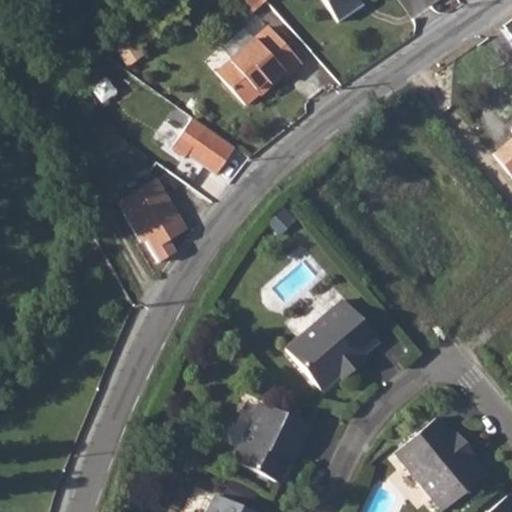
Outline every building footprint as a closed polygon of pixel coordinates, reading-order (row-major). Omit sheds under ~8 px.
[(242,0),(251,10),(262,0),(242,0)] [(322,0),(338,21),(362,5),(358,0),(322,0)] [(257,16),(210,61),(219,70),(265,25),(257,16)] [(268,26),(217,72),(245,103),(259,91),(256,88),(266,80),(269,83),(282,71),(288,75),(301,63),(268,26)] [(99,80),(83,92),(96,108),(111,95),(99,80)] [(234,146),(192,117),(173,144),(215,174),(234,146)] [(511,137),(490,155),(509,178),(511,175),(511,137)] [(155,180),(117,203),(140,240),(144,238),(158,260),(175,250),(167,238),(184,227),(155,180)] [(323,395),(341,379),(360,362),(378,346),(343,306),(287,354),(323,395)] [(360,362),(341,379),(344,383),(363,367),(360,362)] [(261,409),(234,466),(278,486),(295,453),(299,454),(310,431),(261,409)] [(469,460),(452,441),(435,422),(396,457),(441,511),(445,511),(484,479),(469,460)] [(456,437),(452,441),(469,460),(473,457),(456,437)] [(187,511),(205,511),(215,494),(202,486),(187,511)] [(511,511),(511,504),(507,499),(491,511),(511,511)] [(242,511),(218,500),(212,511),(242,511)]
